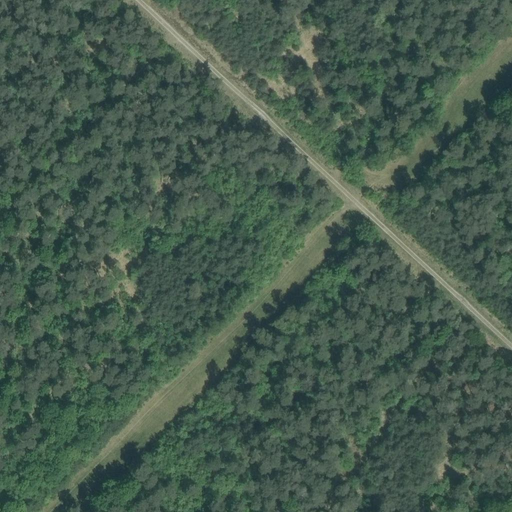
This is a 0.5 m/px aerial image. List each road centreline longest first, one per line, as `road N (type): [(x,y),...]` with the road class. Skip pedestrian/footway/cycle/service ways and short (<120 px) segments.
road 1 (track): [(511,354),(138,0)]
road 2 (track): [(57,511),(358,212)]
road 3 (track): [(0,210),(171,30)]
